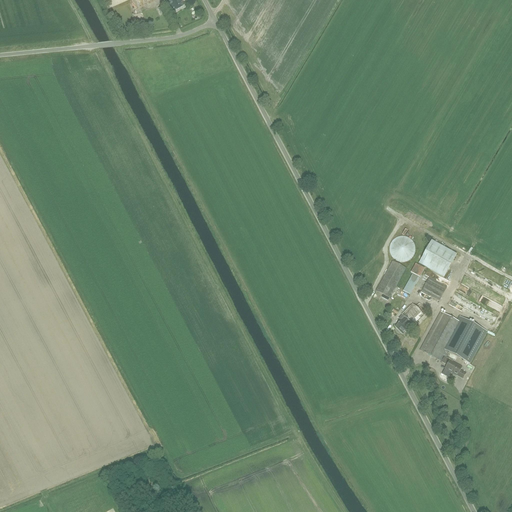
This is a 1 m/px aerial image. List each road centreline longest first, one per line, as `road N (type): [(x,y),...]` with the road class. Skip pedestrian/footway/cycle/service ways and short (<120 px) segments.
road 1 (unclassified): [(472,511),(215,20)]
road 2 (track): [(116,43),(371,511)]
road 3 (unclassified): [(0,55),(169,38),(215,20)]
